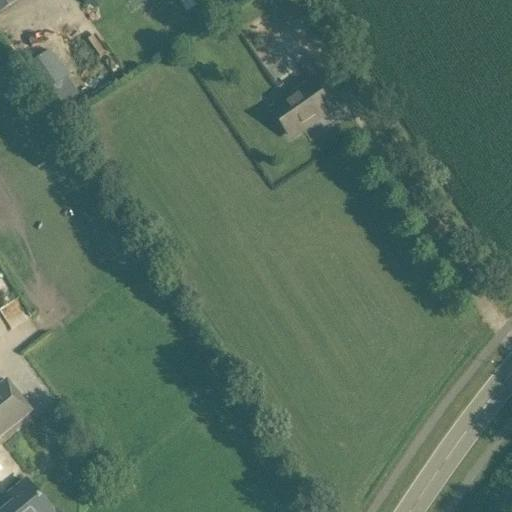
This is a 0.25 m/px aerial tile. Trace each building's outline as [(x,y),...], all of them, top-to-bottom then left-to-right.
[(0,0),(0,16),(25,0),(0,0)] [(51,52),(25,69),(44,97),(52,109),(53,112),(56,110),(61,106),(68,102),(78,95),(76,93),(68,80),(69,79),(51,52)] [(330,109),(331,108),(313,83),(272,111),(290,137),(315,119),(318,123),(332,113),(330,109)] [(11,325),(28,319),(20,299),(4,306),(11,325)] [(0,385),(0,437),(33,412),(7,379),(0,385)] [(7,511),(51,511),(27,482),(11,495),(18,504),(7,511)]
